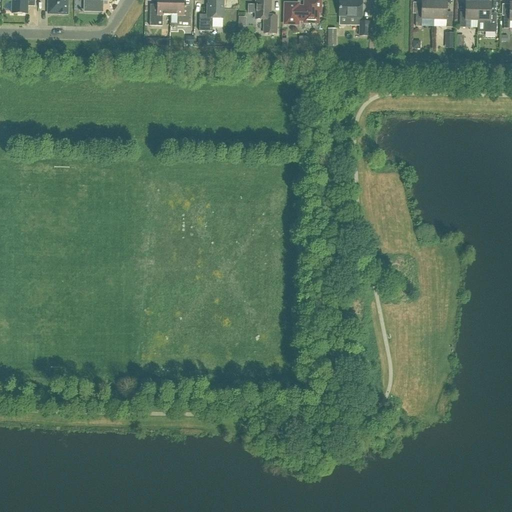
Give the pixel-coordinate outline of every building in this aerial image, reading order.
[(11,0),(11,14),(27,14),(27,0),(11,0)] [(68,15),(68,6),(67,6),(66,0),(47,0),(47,14),(58,14),(58,15),(68,15)] [(84,0),(84,12),(102,12),(102,1),(108,1),(108,0),(84,0)] [(170,16),(170,0),(157,0),(157,13),(150,13),(149,27),(162,27),(162,16),(170,16)] [(183,0),(170,0),(170,16),(170,25),(177,25),(177,27),(190,28),(191,14),(183,13),(183,0)] [(223,19),(223,0),(208,0),(208,5),(207,5),(207,16),(199,15),(199,32),(212,32),(212,19),(223,19)] [(276,35),(276,17),(270,16),(270,0),(256,0),(256,6),(248,6),(248,14),(256,14),(256,20),(264,20),(264,34),(276,35)] [(318,24),(318,0),(304,0),(304,7),(288,7),(288,21),(304,21),(304,23),(318,24)] [(361,19),(362,1),(352,0),(352,1),(339,1),(339,17),(347,17),(347,18),(361,19)] [(434,20),(434,2),(421,2),(421,15),(415,15),(415,27),(421,27),(421,20),(434,20)] [(434,2),(434,20),(446,21),(446,28),(451,28),(452,16),(446,16),(446,3),(434,2)] [(477,22),(478,4),(465,3),(465,16),(459,16),(459,28),(465,28),(470,29),(470,21),(477,22)] [(478,4),(477,22),(484,22),(484,33),(495,33),(495,34),(496,34),(496,25),(496,17),(490,17),(490,4),(478,4)] [(511,22),(511,4),(509,4),(509,17),(503,17),(503,29),(509,30),(509,22),(511,22)] [(369,37),(369,23),(359,23),(359,37),(369,37)]
